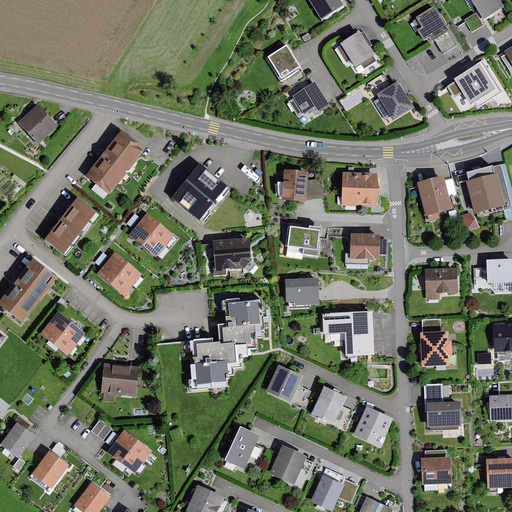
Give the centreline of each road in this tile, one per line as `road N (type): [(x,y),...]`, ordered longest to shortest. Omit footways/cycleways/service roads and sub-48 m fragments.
road 1 (tertiary): [(110,104),(290,145),(393,154)]
road 2 (residential): [(137,496),(52,421),(122,316)]
road 3 (residential): [(256,422),(386,484),(409,485)]
road 4 (residential): [(11,230),(110,104)]
road 5 (residential): [(404,406),(399,254)]
road 6 (residential): [(122,316),(11,230)]
road 7 (residential): [(340,98),(308,48),(370,11)]
